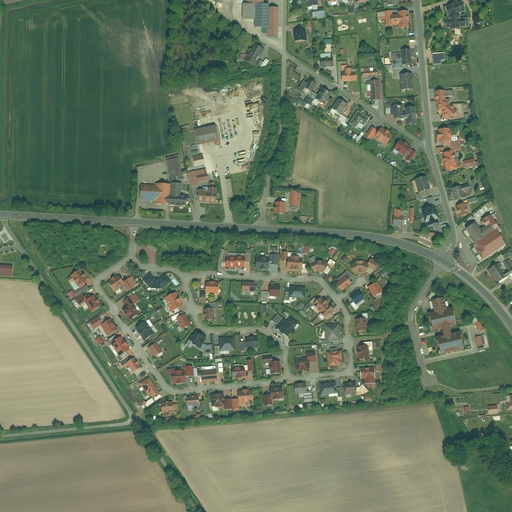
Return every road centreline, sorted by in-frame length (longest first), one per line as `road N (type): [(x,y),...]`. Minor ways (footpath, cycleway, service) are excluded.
road 1 (residential): [(131,256),(96,286),(170,393),(289,379)]
road 2 (unclassified): [(133,419),(3,214)]
road 3 (tertiary): [(261,229),(374,236),(442,261)]
road 4 (residential): [(283,54),(281,132),(261,229)]
road 5 (residential): [(183,277),(198,326),(265,333),(286,352),(289,379)]
road 6 (residential): [(428,145),(283,54)]
road 7 (residential): [(336,299),(313,278),(183,277)]
road 8 (residential): [(416,0),(428,145)]
road 9 (residential): [(289,379),(351,367),(347,315),(336,299)]
road 10 (residential): [(133,419),(0,435)]
road 11 (tertiary): [(3,214),(133,222)]
road 12 (tertiary): [(133,222),(261,229)]
road 13 (residential): [(442,261),(412,311),(426,379)]
road 14 (residential): [(428,145),(451,228),(442,261)]
